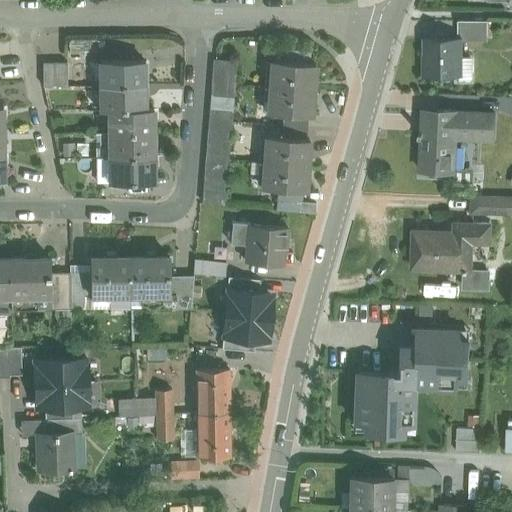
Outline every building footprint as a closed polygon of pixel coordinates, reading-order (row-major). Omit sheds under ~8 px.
[(488,21),(459,20),(458,33),(464,33),(464,35),(488,35),(488,21)] [(459,37),(427,38),(427,54),(425,54),(425,75),(455,74),(455,82),(474,82),(474,56),(459,56),(459,37)] [(310,51),(286,49),(285,61),(309,63),(310,51)] [(237,61),(215,60),(214,72),(236,73),(237,61)] [(285,61),(272,60),(270,87),(313,90),(315,63),(309,63),(285,61)] [(67,61),(43,62),(43,86),(67,86),(67,61)] [(145,85),(144,61),(101,61),(101,76),(105,76),(105,86),(145,85)] [(236,73),(214,72),(213,84),(235,85),(236,73)] [(235,85),(213,84),(212,95),(234,97),(235,85)] [(145,109),(145,85),(105,86),(101,86),(101,100),(106,99),(105,110),(109,110),(145,109)] [(313,90),(270,87),(268,113),(284,114),(308,116),(311,116),(313,90)] [(234,97),(212,95),(211,107),(233,109),(234,97)] [(233,109),(211,107),(210,119),(232,121),(233,109)] [(458,109),(438,107),(437,130),(423,129),(421,170),(455,172),(456,134),(475,135),(475,138),(494,139),(495,112),(458,109)] [(438,107),(424,107),(423,129),(437,130),(438,107)] [(153,133),(153,109),(145,109),(109,110),(110,123),(114,123),(114,133),(153,133)] [(308,116),(284,114),(283,125),(307,127),(308,116)] [(232,121),(210,119),(209,131),(231,133),(232,121)] [(307,127),(283,125),(282,137),(306,139),(307,127)] [(231,133),(209,131),(208,143),(230,145),(231,133)] [(153,157),(153,133),(114,133),(110,134),(110,147),(114,147),(114,158),(153,157)] [(110,147),(110,134),(96,134),(97,158),(114,158),(114,147),(110,147)] [(282,137),(267,136),(265,162),(307,165),(309,139),(306,139),(282,137)] [(230,145),(208,143),(207,155),(229,157),(230,145)] [(229,157),(207,155),(206,167),(228,169),(229,157)] [(154,182),(153,157),(114,158),(97,158),(97,182),(154,182)] [(307,165),(265,162),(263,188),(278,189),(302,191),(306,191),(307,165)] [(228,169),(206,167),(205,179),(227,181),(228,169)] [(477,173),(455,172),(454,186),(476,187),(477,173)] [(227,181),(205,179),(204,191),(226,193),(227,181)] [(302,191),(278,189),(277,201),(299,203),(299,202),(301,202),(301,201),(302,201),(302,191)] [(226,193),(204,191),(203,203),(225,205),(226,193)] [(511,197),(473,197),(473,211),(511,212),(511,197)] [(302,201),(301,201),(301,202),(300,212),(315,213),(316,203),(302,201)] [(287,227),(250,224),(249,223),(233,222),(231,243),(247,245),(246,261),(281,264),(282,248),(285,248),(287,227)] [(454,232),(414,230),(412,267),(465,269),(464,286),(489,287),(490,270),(472,269),(473,242),(491,242),(492,223),(473,222),(455,222),(454,232)] [(130,293),(130,256),(90,257),(90,266),(90,274),(91,294),(130,293)] [(169,256),(130,256),(130,293),(170,293),(170,275),(169,256)] [(10,258),(0,258),(0,295),(10,295),(10,258)] [(50,258),(10,258),(10,295),(11,308),(50,308),(50,306),(54,306),(54,294),(50,294),(50,275),(50,258)] [(226,262),(195,259),(194,273),(210,275),(225,276),(226,262)] [(90,266),(70,266),(70,274),(90,274),(90,266)] [(70,306),(70,274),(50,275),(50,294),(54,294),(54,306),(70,306)] [(90,274),(70,274),(70,306),(87,306),(87,294),(91,294),(90,274)] [(192,275),(170,275),(170,293),(175,293),(175,299),(175,309),(191,308),(192,275)] [(210,275),(207,287),(232,292),(236,277),(225,276),(210,275)] [(232,292),(207,287),(203,305),(200,342),(224,342),(235,295),(232,295),(232,292)] [(91,306),(130,306),(130,293),(91,294),(87,294),(87,306),(91,306)] [(170,293),(130,293),(130,306),(145,306),(159,299),(175,299),(175,293),(170,293)] [(71,322),(70,306),(54,306),(54,315),(58,322),(71,322)] [(389,375),(350,373),(348,429),(357,429),(357,439),(399,440),(399,432),(412,433),(413,394),(457,395),(457,388),(468,389),(469,342),(458,342),(459,331),(407,329),(407,349),(390,349),(389,375)] [(22,374),(21,346),(9,346),(9,348),(10,374),(22,374)] [(9,348),(0,348),(0,376),(10,376),(10,374),(9,348)] [(87,357),(35,359),(36,383),(88,381),(87,357)] [(229,368),(196,368),(197,412),(230,412),(229,368)] [(88,381),(36,383),(37,407),(45,407),(72,406),(89,405),(88,381)] [(157,413),(157,414),(173,413),(173,412),(172,388),(156,389),(156,396),(157,413)] [(139,414),(157,413),(156,396),(118,398),(119,415),(139,415),(139,414)] [(72,406),(45,407),(45,419),(73,417),(72,406)] [(173,412),(173,413),(173,434),(187,433),(187,432),(186,413),(186,412),(173,412)] [(197,412),(186,413),(187,432),(197,433),(197,412)] [(230,456),(230,412),(197,412),(197,433),(197,456),(209,456),(210,461),(219,461),(219,456),(230,456)] [(157,414),(157,413),(139,414),(139,415),(139,422),(157,421),(157,414)] [(173,413),(157,414),(157,421),(157,439),(173,439),(173,434),(173,413)] [(73,417),(45,419),(43,419),(44,433),(72,432),(72,433),(82,432),(81,417),(73,417)] [(19,434),(38,433),(44,433),(43,419),(19,420),(19,434)] [(456,425),(456,448),(479,448),(479,425),(456,425)] [(44,433),(38,433),(39,469),(73,468),(72,433),(72,432),(44,433)] [(82,432),(72,433),(73,468),(87,467),(86,432),(82,432)] [(201,463),(174,463),(174,476),(201,476),(201,463)] [(354,463),(353,475),(393,476),(394,467),(394,465),(354,463)] [(427,468),(394,467),(393,476),(408,477),(408,484),(430,485),(432,483),(441,484),(441,477),(427,468)] [(353,475),(351,475),(350,492),(356,492),(356,508),(392,509),(393,476),(353,475)] [(408,477),(393,476),(392,509),(407,510),(408,484),(408,477)] [(437,496),(413,496),(413,506),(437,506),(437,496)]
